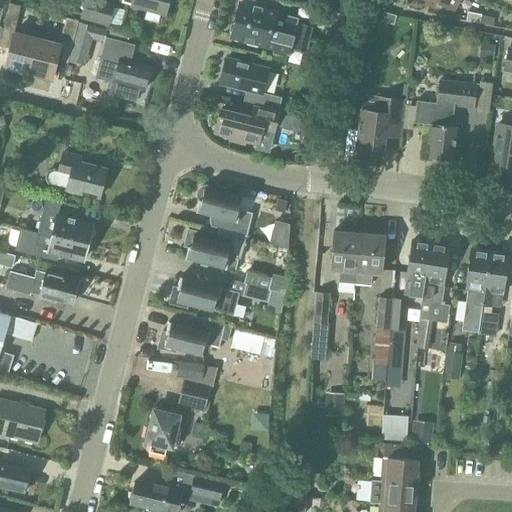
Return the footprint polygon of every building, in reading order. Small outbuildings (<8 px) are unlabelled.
[(93,0),(86,0),(82,19),(107,26),(113,5),(93,0)] [(119,0),(119,3),(132,6),(144,9),(142,17),(156,21),(158,13),(164,14),(167,0),(119,0)] [(339,0),(337,9),(347,12),(351,0),(350,0),(339,0)] [(431,0),(454,12),(459,0),(431,0)] [(9,4),(7,13),(18,16),(21,6),(9,4)] [(297,19),(275,13),(240,4),(236,20),(292,35),(293,36),(297,19)] [(466,21),(480,24),(482,15),(468,12),(466,21)] [(66,18),(64,27),(75,30),(77,23),(78,21),(66,18)] [(236,20),(235,23),(231,24),(229,31),(232,34),(231,38),(266,47),(266,46),(288,52),(292,35),(236,20)] [(301,25),(298,37),(308,39),(311,28),(301,25)] [(87,26),(84,37),(103,42),(106,31),(87,26)] [(5,68),(28,74),(37,39),(14,33),(5,68)] [(308,39),(298,37),(294,48),(305,51),(308,39)] [(60,45),(37,39),(28,74),(51,80),(60,45)] [(106,39),(96,77),(112,82),(109,93),(135,101),(138,89),(144,90),(150,67),(129,61),(133,47),(106,39)] [(511,72),(511,49),(508,48),(503,70),(511,72)] [(226,59),(220,83),(246,90),(243,102),(278,111),(281,99),(262,94),(268,71),(265,70),(252,66),(226,59)] [(429,157),(452,160),(458,161),(460,146),(454,145),(456,127),(451,127),(454,106),(473,108),(476,85),(440,81),(436,109),(433,109),(431,125),(430,125),(427,143),(430,144),(429,157)] [(356,148),(367,150),(370,156),(379,157),(383,152),(387,127),(402,129),(405,102),(379,98),(377,113),(361,110),(356,148)] [(221,110),(215,133),(231,137),(230,141),(244,145),(245,141),(257,144),(261,129),(273,132),(278,112),(254,106),(252,118),(221,110)] [(511,126),(498,124),(491,166),(511,169),(511,126)] [(46,176),(45,179),(46,182),(50,186),(58,188),(67,190),(66,191),(80,194),(81,188),(100,192),(106,170),(78,163),(80,158),(63,154),(59,170),(57,169),(54,169),(51,169),(48,170),(46,173),(46,176)] [(219,218),(216,228),(215,229),(246,237),(252,214),(237,210),(240,198),(215,192),(212,189),(209,187),(205,186),(201,187),(198,190),(197,194),(197,198),(198,201),(195,212),(197,213),(197,212),(219,218)] [(41,220),(37,235),(46,237),(47,233),(53,234),(53,233),(70,237),(73,242),(87,245),(88,238),(91,237),(93,230),(91,228),(92,224),(58,216),(56,224),(41,220)] [(18,230),(14,249),(57,260),(58,254),(83,261),(84,257),(87,256),(88,249),(86,247),(87,245),(73,242),(70,237),(53,233),(53,234),(47,233),(46,237),(37,235),(18,230)] [(186,259),(225,269),(224,269),(226,270),(226,269),(235,271),(238,260),(226,257),(229,245),(231,239),(215,235),(213,241),(204,239),(205,235),(188,230),(183,247),(187,248),(184,259),(186,259)] [(329,271),(339,272),(339,282),(355,283),(359,235),(333,233),(329,271)] [(385,237),(359,235),(355,283),(372,284),(372,275),(382,275),(385,237)] [(421,297),(430,244),(412,241),(406,281),(414,282),(411,296),(421,297)] [(430,244),(421,297),(430,299),(430,304),(443,306),(446,287),(441,287),(448,247),(430,244)] [(466,290),(463,313),(461,330),(478,333),(481,312),(482,306),(490,253),(471,250),(466,290)] [(507,255),(490,253),(482,306),(492,307),(494,294),(502,295),(507,255)] [(77,282),(45,273),(36,271),(34,278),(10,272),(9,273),(1,270),(0,275),(0,280),(7,283),(5,289),(30,296),(30,294),(39,297),(39,299),(54,303),(55,301),(71,306),(74,295),(76,294),(78,287),(77,284),(77,282)] [(243,284),(245,285),(268,290),(271,278),(246,272),(243,284)] [(169,304),(186,308),(187,304),(212,311),(233,316),(239,293),(221,288),(220,287),(220,288),(181,278),(181,277),(180,277),(177,288),(173,287),(169,304)] [(271,291),(268,290),(245,285),(242,297),(267,303),(271,291)] [(313,323),(312,323),(309,359),(324,360),(327,324),(329,295),(316,294),(313,323)] [(430,299),(421,297),(419,319),(427,320),(430,304),(430,299)] [(375,329),(390,330),(392,300),(378,299),(375,329)] [(387,364),(385,381),(400,382),(405,331),(406,331),(408,302),(392,300),(390,330),(387,364)] [(499,315),(481,312),(478,333),(478,335),(496,337),(499,315)] [(0,351),(0,347),(4,333),(29,341),(34,324),(9,316),(0,313),(0,371),(8,374),(14,355),(0,351)] [(161,332),(157,348),(175,353),(176,349),(201,356),(204,344),(219,348),(221,339),(228,341),(231,326),(225,325),(193,317),(193,318),(194,318),(191,329),(169,323),(169,322),(168,322),(165,333),(161,332)] [(228,347),(260,355),(265,335),(233,327),(228,347)] [(390,330),(375,329),(372,363),(387,364),(390,330)] [(445,351),(442,378),(459,380),(462,353),(445,351)] [(203,366),(179,363),(177,376),(201,379),(203,366)] [(204,413),(210,388),(184,381),(177,407),(204,413)] [(325,416),(343,417),(345,395),(327,394),(325,416)] [(0,433),(35,443),(42,412),(0,401),(0,433)] [(146,428),(144,437),(146,439),(146,442),(150,443),(148,452),(163,456),(165,447),(170,448),(171,447),(175,448),(179,428),(175,427),(178,416),(153,410),(149,428),(146,428)] [(194,420),(191,436),(201,438),(204,423),(194,420)] [(412,429),(410,441),(429,443),(430,431),(412,429)] [(306,439),(305,453),(321,453),(322,440),(306,439)] [(381,481),(416,484),(417,460),(413,460),(414,448),(383,446),(381,481)] [(0,488),(23,494),(29,471),(0,463),(0,488)] [(223,485),(187,477),(184,493),(189,494),(188,501),(218,509),(223,485)] [(131,492),(129,499),(131,501),(131,504),(148,508),(149,511),(152,511),(155,511),(157,510),(162,511),(164,511),(172,511),(178,490),(167,488),(168,485),(154,481),(153,484),(136,480),(134,492),(131,492)] [(379,504),(414,507),(416,484),(381,481),(371,480),(369,503),(379,504)] [(293,498),(305,498),(306,482),(294,481),(293,498)] [(303,511),(305,498),(293,498),(291,511),(303,511)]
